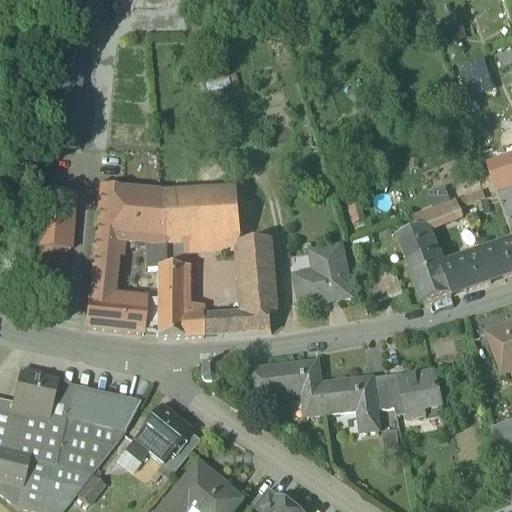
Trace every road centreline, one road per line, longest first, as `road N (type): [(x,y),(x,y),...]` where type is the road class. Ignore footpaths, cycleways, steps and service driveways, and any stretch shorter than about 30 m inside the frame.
road 1 (tertiary): [(169,353),(303,345),(442,316),(511,292)]
road 2 (residential): [(169,353),(174,387),(361,511)]
road 3 (track): [(291,346),(271,185),(258,170),(225,162),(207,170),(204,187)]
road 4 (tertiary): [(0,329),(79,352),(169,353)]
